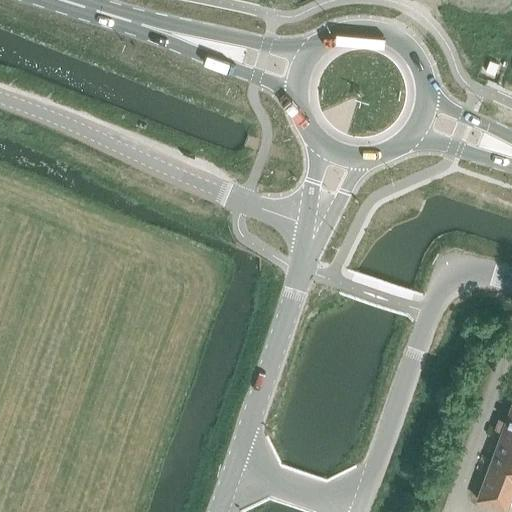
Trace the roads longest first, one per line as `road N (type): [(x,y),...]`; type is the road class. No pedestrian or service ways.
road 1 (unclassified): [(318,224),(0,97)]
road 2 (tertiary): [(233,469),(318,224)]
road 3 (unclassified): [(358,508),(428,312)]
road 4 (primary): [(427,103),(418,57),(381,29),(335,30),(301,61)]
road 5 (unclassified): [(318,224),(452,273)]
road 6 (primary): [(186,40),(54,0)]
road 7 (unclassified): [(233,469),(358,508)]
